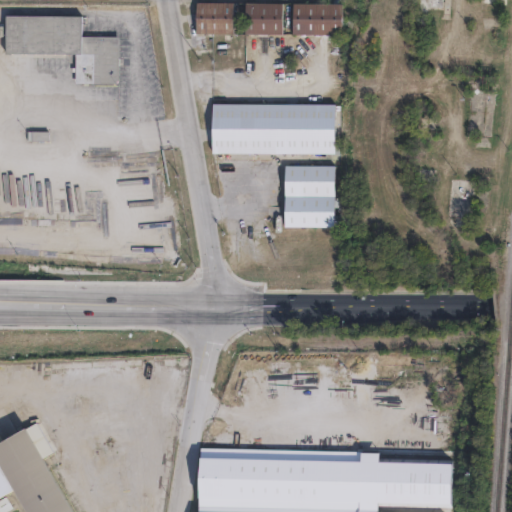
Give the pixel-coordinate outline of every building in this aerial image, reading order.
[(443,0),(443,9),(428,9),(428,13),(420,13),(420,7),(418,7),(418,0),(443,0)] [(234,33),(197,33),(197,3),(234,3),(234,33)] [(283,4),(282,34),(245,34),(246,3),(283,4)] [(342,4),(342,35),(293,34),(294,3),(342,4)] [(81,16),(81,36),(119,37),(119,84),(93,84),(75,84),(76,54),(1,53),(1,45),(5,45),(5,15),(81,16)] [(335,154),(213,153),(213,104),(336,105),(335,154)] [(438,119),(437,131),(426,130),(425,137),(421,137),(422,119),(438,119)] [(49,132),(49,141),(28,141),(28,131),(49,132)] [(335,227),(285,227),(285,166),(335,166),(335,227)] [(436,171),(434,183),(417,181),(419,168),(436,171)] [(0,511),(0,442),(26,427),(74,511),(28,511),(15,489),(0,497),(0,511)] [(451,464),(450,504),(377,502),(376,511),(197,511),(199,447),(379,451),(378,462),(451,464)]
